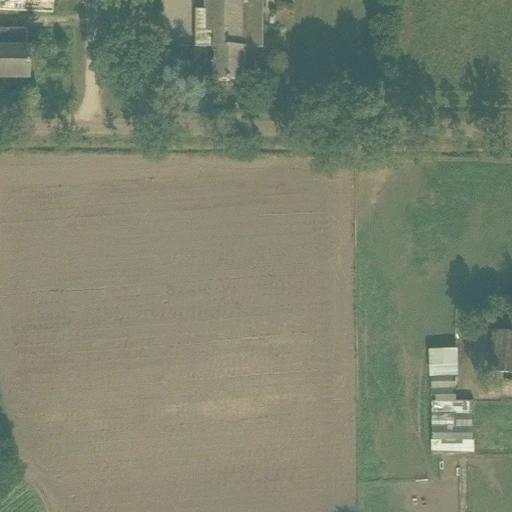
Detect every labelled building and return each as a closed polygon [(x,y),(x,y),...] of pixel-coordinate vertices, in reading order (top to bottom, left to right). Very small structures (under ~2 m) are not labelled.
[(0,0),(0,11),(52,14),(52,0),(0,0)] [(128,0),(128,16),(160,18),(161,0),(128,0)] [(215,48),(215,82),(246,82),(246,48),(245,48),(245,27),(263,27),(262,0),(207,0),(207,34),(197,34),(197,48),(215,48)] [(0,30),(0,79),(27,80),(28,50),(26,50),(26,30),(0,30)] [(489,372),(511,374),(511,334),(492,333),(489,372)] [(458,348),(430,349),(433,453),(476,452),(474,401),(459,401),(458,348)]
